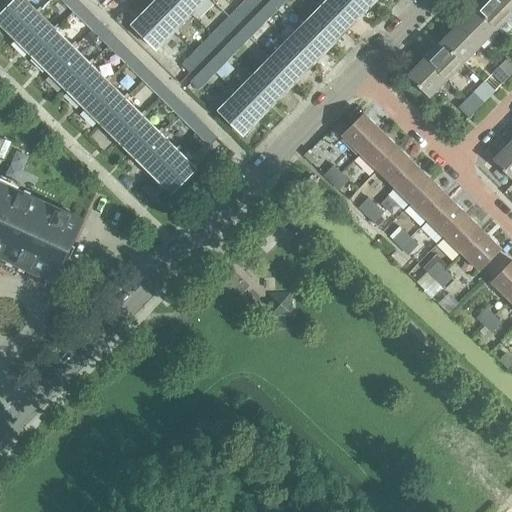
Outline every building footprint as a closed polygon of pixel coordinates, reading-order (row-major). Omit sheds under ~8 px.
[(21,0),(13,0),(0,13),(0,21),(14,36),(35,14),(21,0)] [(60,0),(72,12),(81,3),(78,0),(60,0)] [(177,0),(157,0),(151,7),(172,28),(189,11),(177,0)] [(177,0),(189,11),(199,0),(177,0)] [(237,24),(254,7),(246,0),(230,17),(237,24)] [(282,0),(270,0),(258,12),(266,21),(284,2),(282,0)] [(352,0),(330,0),(324,6),(345,27),(362,10),(352,0)] [(352,0),(362,10),(371,0),(352,0)] [(495,30),(511,13),(498,0),(481,0),(474,8),(495,30)] [(511,0),(498,0),(511,13),(511,12),(511,0)] [(90,29),(99,20),(81,3),(72,12),(90,29)] [(324,6),(306,24),(328,45),(345,27),(324,6)] [(151,7),(133,25),(154,46),(172,28),(151,7)] [(478,47),(495,30),(474,8),(456,26),(478,47)] [(258,12),(242,29),(250,37),(266,21),(258,12)] [(35,14),(14,36),(31,53),(53,31),(36,15),(35,14)] [(220,41),(237,24),(230,17),(212,34),(220,41)] [(108,46),(116,38),(99,20),(90,29),(108,46)] [(306,24),(290,41),(311,62),(328,45),(306,24)] [(461,64),(478,47),(456,26),(440,42),(461,64)] [(242,29),(226,45),(234,53),(250,37),(242,29)] [(53,31),(31,53),(49,70),(70,49),(53,31)] [(203,59),(220,41),(212,34),(195,52),(203,59)] [(126,64),(134,55),(116,38),(108,46),(126,64)] [(289,42),(272,59),(293,80),(311,62),(290,41),(289,42)] [(445,80),(461,64),(440,42),(423,59),(445,80)] [(226,45),(207,65),(215,72),(223,80),(234,69),(226,62),(227,61),(234,53),(226,45)] [(70,49),(49,70),(66,87),(88,66),(70,49)] [(189,73),(203,59),(195,52),(181,66),(189,73)] [(143,80),(151,73),(134,55),(126,64),(143,80)] [(498,67),(509,78),(511,74),(511,62),(507,58),(498,67)] [(272,59),(256,76),(276,97),(293,80),(272,59)] [(428,98),(445,80),(423,59),(406,76),(428,98)] [(207,65),(189,82),(198,91),(215,72),(207,65)] [(88,66),(66,87),(84,104),(105,83),(111,77),(104,70),(99,76),(88,66)] [(502,85),(509,78),(498,67),(491,74),(502,85)] [(160,98),(168,89),(151,73),(143,80),(160,98)] [(256,76),(238,93),(259,114),(276,97),(256,76)] [(105,83),(84,104),(100,121),(122,99),(121,99),(127,93),(120,86),(114,92),(105,83)] [(177,114),(185,106),(168,89),(160,98),(177,114)] [(465,100),(476,111),(485,102),(474,91),(465,100)] [(236,95),(220,111),(242,132),(258,116),(259,114),(238,93),(236,95)] [(122,99),(100,121),(118,139),(121,141),(141,118),(146,113),(139,106),(134,111),(122,100),(122,99)] [(468,118),(476,111),(465,100),(458,107),(468,118)] [(195,132),(203,124),(185,106),(177,114),(195,132)] [(364,115),(342,137),(359,154),(381,132),(364,115)] [(141,118),(121,141),(136,156),(157,134),(141,118)] [(203,124),(195,132),(209,145),(217,137),(203,124)] [(381,132),(359,154),(376,171),(398,149),(381,132)] [(157,134),(136,156),(154,174),(175,152),(180,146),(174,140),(169,145),(157,134)] [(511,180),(511,146),(509,143),(492,161),(511,180)] [(398,149),(376,171),(393,187),(414,166),(398,149)] [(175,152),(154,174),(172,191),(193,169),(175,152)] [(331,184),(342,173),(333,164),(323,175),(331,184)] [(414,166),(393,187),(410,204),(431,183),(414,166)] [(342,173),(331,184),(338,191),(349,180),(342,173)] [(0,259),(54,285),(84,220),(0,181),(0,259)] [(431,183),(410,204),(426,221),(448,199),(431,183)] [(365,215),(376,204),(368,197),(358,207),(365,215)] [(448,199),(426,221),(443,237),(465,216),(448,199)] [(376,204),(365,215),(373,224),(384,213),(376,204)] [(465,216),(443,237),(460,254),(481,232),(465,216)] [(400,248),(410,237),(403,229),(392,240),(400,248)] [(481,232),(460,254),(477,271),(498,249),(481,232)] [(410,237),(400,248),(408,256),(419,245),(410,237)] [(434,279),(444,269),(437,261),(426,272),(434,279)] [(511,261),(511,262),(490,283),(508,301),(511,296),(511,261)] [(444,269),(434,279),(443,288),(453,278),(444,269)] [(269,317),(293,316),(292,292),(268,293),(269,317)] [(475,318),(482,325),(493,314),(486,307),(475,318)] [(493,314),(482,325),(491,334),(502,323),(493,314)] [(511,453),(459,404),(443,421),(505,480),(511,472),(511,453)]
